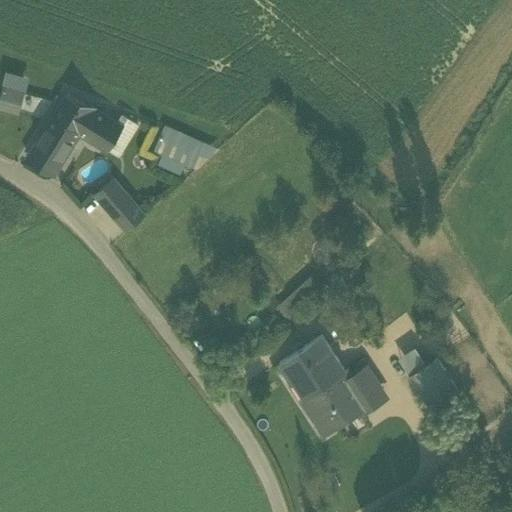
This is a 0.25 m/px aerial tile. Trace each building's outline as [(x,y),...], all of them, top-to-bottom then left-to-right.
[(2,111),(24,114),(26,96),(4,93),(2,111)] [(53,116),(80,133),(79,134),(103,149),(119,123),(94,108),(65,96),(53,116)] [(53,175),(79,134),(80,133),(53,116),(27,159),(53,175)] [(154,151),(194,169),(205,146),(176,133),(174,138),(162,133),(154,151)] [(95,194),(126,231),(145,215),(113,178),(95,194)] [(289,295),(307,276),(300,270),(282,288),(289,295)] [(277,307),(291,324),(324,295),(310,278),(277,307)] [(244,344),(254,357),(286,329),(275,316),(244,344)] [(279,362),(302,397),(344,369),(321,334),(279,362)] [(409,375),(436,415),(462,397),(436,357),(409,375)] [(302,397),(324,431),(366,403),(354,384),(344,369),(302,397)] [(354,384),(366,403),(380,393),(368,374),(354,384)]
